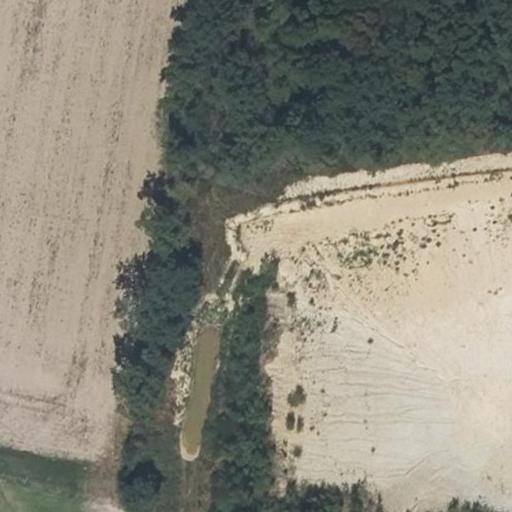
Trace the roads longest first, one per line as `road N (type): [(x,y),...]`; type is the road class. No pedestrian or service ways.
road 1 (track): [(511,166),(284,209),(236,262),(199,382),(181,511)]
road 2 (track): [(0,466),(123,495)]
